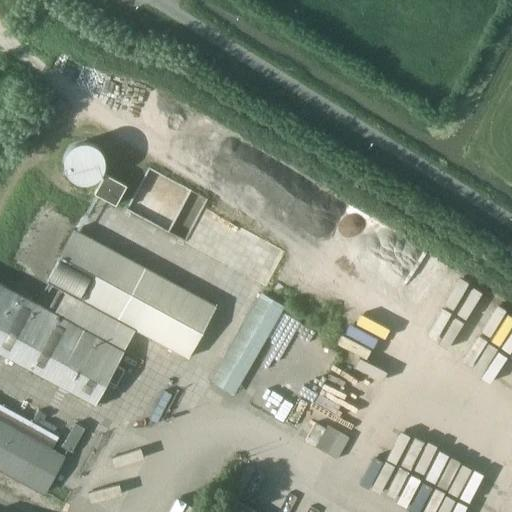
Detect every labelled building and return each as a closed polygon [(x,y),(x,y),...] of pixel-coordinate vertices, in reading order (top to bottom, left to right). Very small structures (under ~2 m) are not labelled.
[(125,185),(103,173),(92,193),(114,205),(125,185)] [(46,281),(188,358),(215,307),(73,230),(46,281)] [(123,351),(0,285),(0,353),(94,404),(105,384),(113,389),(123,370),(115,365),(123,351)] [(65,456),(0,420),(0,471),(44,495),(65,456)] [(84,428),(75,423),(62,446),(71,452),(84,428)] [(255,511),(232,498),(223,511),(255,511)]
